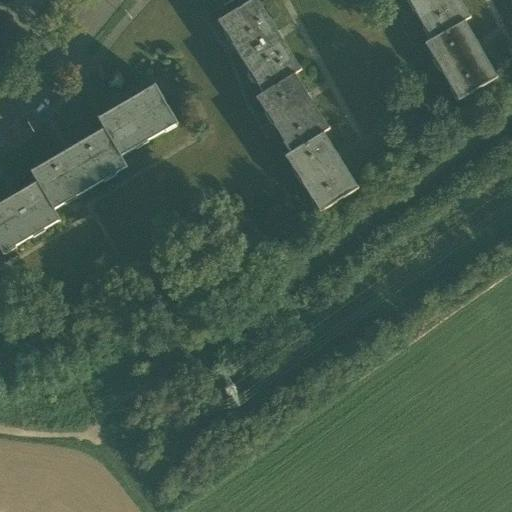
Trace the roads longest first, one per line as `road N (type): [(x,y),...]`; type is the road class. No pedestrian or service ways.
road 1 (track): [(88,425),(511,118)]
road 2 (residential): [(0,118),(109,0)]
